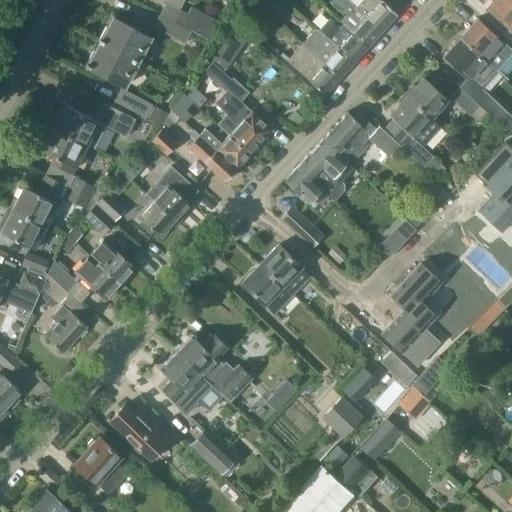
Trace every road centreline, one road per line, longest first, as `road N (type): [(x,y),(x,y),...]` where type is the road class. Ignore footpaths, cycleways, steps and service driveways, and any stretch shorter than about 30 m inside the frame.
road 1 (residential): [(0,474),(432,0)]
road 2 (unknown): [(363,304),(394,295),(483,212)]
road 3 (unclassified): [(0,115),(54,0)]
